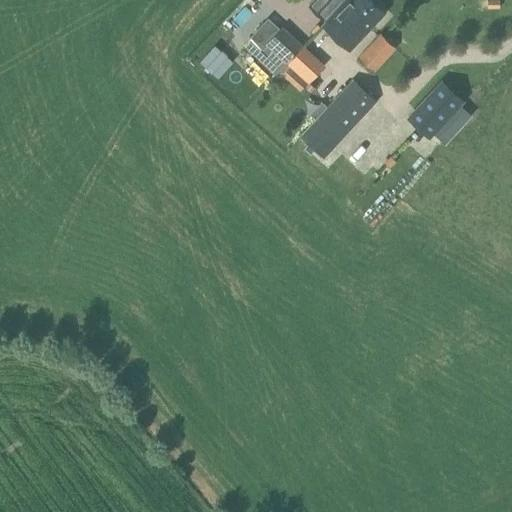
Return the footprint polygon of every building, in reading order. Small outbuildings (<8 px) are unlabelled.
[(326,22),(345,0),(312,0),(308,5),(326,22)] [(350,50),(383,13),(368,0),(345,0),(326,22),(322,25),(322,26),(350,50)] [(272,43),(289,60),(304,45),(286,28),(272,43)] [(358,58),(375,72),(396,49),(379,34),(358,58)] [(248,76),(258,60),(246,53),(237,69),(248,76)] [(286,77),(310,103),(325,89),(302,62),(286,77)] [(377,101),(352,79),(299,137),(325,159),(377,101)] [(430,140),(465,102),(441,80),(406,118),(430,140)]
